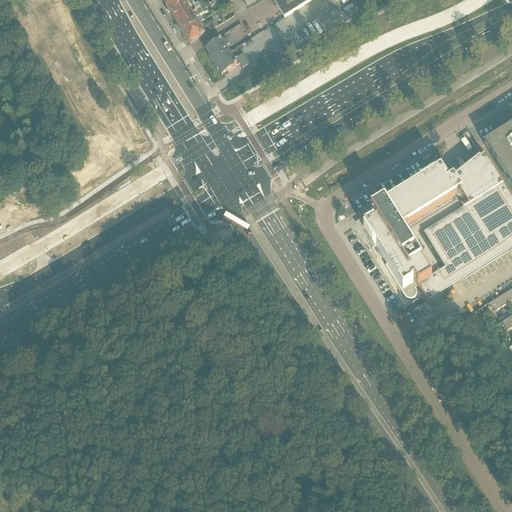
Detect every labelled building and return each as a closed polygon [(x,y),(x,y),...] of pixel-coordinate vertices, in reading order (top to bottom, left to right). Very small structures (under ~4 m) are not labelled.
[(170,0),(164,4),(166,8),(167,10),(166,11),(168,14),(170,14),(170,15),(185,5),(182,0),(181,0),(170,0)] [(242,0),(247,8),(257,2),(256,0),(242,0)] [(278,0),(274,3),(278,11),(283,19),(313,0),(278,0)] [(185,5),(170,15),(176,25),(200,10),(204,8),(201,2),(195,6),(192,1),(185,5)] [(200,10),(176,25),(183,35),(198,26),(202,23),(204,22),(203,21),(203,20),(200,17),(207,13),(204,8),(200,10)] [(183,36),(183,37),(184,40),(186,40),(186,41),(187,42),(189,45),(190,45),(198,40),(213,30),(210,25),(205,28),(201,31),(198,26),(183,35),(183,36)] [(213,64),(228,55),(224,49),(228,46),(224,39),(205,52),(206,52),(213,64)] [(273,54),(258,63),(261,68),(261,69),(276,60),(276,59),(273,54)] [(228,55),(213,64),(213,65),(214,64),(221,76),(220,76),(221,77),(239,66),(240,65),(243,69),(249,66),(242,56),(237,59),(236,58),(232,61),(228,55)] [(511,127),(484,145),(511,190),(511,127)] [(455,178),(456,180),(453,182),(446,186),(445,183),(447,182),(442,175),(436,179),(435,176),(373,215),(371,211),(370,212),(377,223),(375,225),(373,223),(364,229),(387,266),(385,267),(405,298),(405,299),(406,299),(407,300),(408,300),(409,301),(410,301),(412,301),(413,300),(414,300),(415,299),(415,298),(416,298),(416,297),(416,296),(417,296),(417,295),(417,294),(417,292),(416,291),(415,290),(418,288),(428,305),(429,305),(427,301),(511,248),(511,202),(479,149),(478,149),(483,158),(480,161),(479,159),(455,178)] [(20,192),(10,197),(20,219),(30,214),(20,192)] [(511,290),(490,304),(489,304),(495,313),(511,301),(511,290)] [(511,316),(501,323),(507,332),(511,328),(511,316)]
